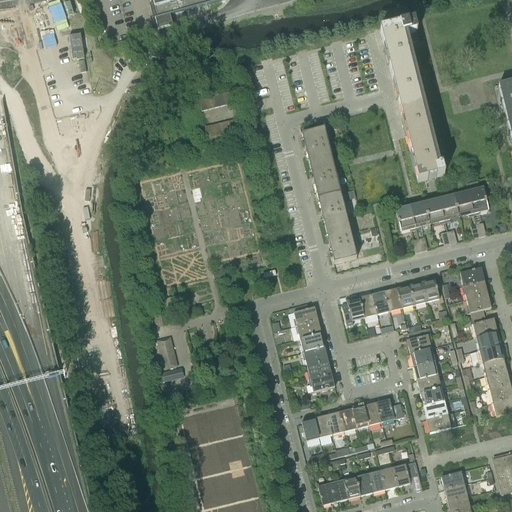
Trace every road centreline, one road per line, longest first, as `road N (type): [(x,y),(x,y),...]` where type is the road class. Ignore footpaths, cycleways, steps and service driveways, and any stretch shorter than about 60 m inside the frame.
road 1 (motorway): [(62,511),(0,220)]
road 2 (residential): [(304,511),(251,306),(323,288)]
road 3 (residential): [(323,288),(506,243)]
road 4 (residential): [(323,288),(280,122)]
road 5 (motorway): [(37,511),(0,364)]
road 6 (track): [(113,104),(89,104),(63,89),(27,0)]
road 7 (residential): [(338,358),(388,346),(396,380),(347,393)]
